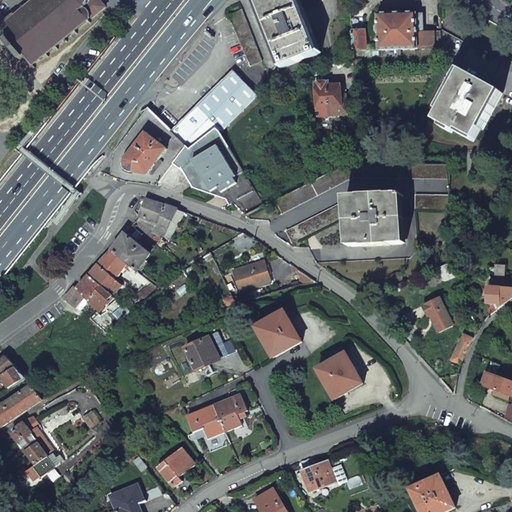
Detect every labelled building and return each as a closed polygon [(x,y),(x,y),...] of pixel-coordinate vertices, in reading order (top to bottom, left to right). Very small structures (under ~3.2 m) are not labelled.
[(33,67),(106,8),(99,0),(35,0),(16,16),(14,14),(0,25),(0,27),(8,38),(7,38),(8,39),(5,41),(21,61),(24,58),(24,59),(25,58),(33,67)] [(319,55),(297,0),(267,0),(258,4),(283,68),(319,55)] [(349,0),(335,0),(337,20),(351,19),(350,4),(349,0)] [(242,10),(228,17),(250,66),(262,62),(242,10)] [(423,32),(423,14),(417,14),(377,15),(379,51),(418,50),(417,32),(423,32)] [(511,62),(467,38),(464,43),(441,31),(441,49),(442,61),(463,72),(501,93),(494,104),(511,113),(511,62)] [(366,32),(352,32),(353,50),(366,50),(366,32)] [(434,49),(434,32),(423,32),(417,32),(418,50),(434,49)] [(216,129),(220,133),(258,96),(233,71),(187,115),(189,116),(196,109),(216,129)] [(501,93),(463,72),(435,122),(457,134),(459,131),(475,140),(494,104),(501,93)] [(315,83),(318,117),(347,115),(346,101),(342,101),(340,85),(329,86),(329,82),(315,83)] [(186,147),(189,149),(216,129),(196,109),(189,116),(187,115),(175,127),(170,132),(186,147)] [(216,129),(189,149),(193,153),(220,133),(216,129)] [(167,149),(145,133),(126,161),(125,163),(125,167),(126,170),(127,172),(130,173),(147,176),(167,149)] [(186,147),(173,164),(184,172),(193,188),(226,200),(229,206),(233,203),(238,209),(244,216),(263,206),(221,135),(220,133),(193,153),(189,149),(186,147)] [(448,165),(349,163),(275,200),(282,215),(354,178),(449,180),(448,165)] [(403,244),(401,195),(349,198),(351,247),(403,244)] [(451,210),(450,195),(421,195),(421,210),(451,210)] [(156,202),(147,198),(143,208),(139,218),(159,224),(166,205),(156,202)] [(346,217),(339,204),(286,232),(286,233),(293,245),(346,217)] [(178,210),(178,209),(166,205),(159,224),(155,231),(158,233),(164,236),(166,237),(178,210)] [(150,254),(125,233),(112,251),(128,264),(138,272),(150,254)] [(164,236),(158,233),(154,240),(159,243),(164,236)] [(247,259),(260,243),(244,234),(229,243),(247,259)] [(118,276),(128,264),(112,251),(99,266),(116,279),(118,276)] [(213,260),(210,254),(204,257),(207,264),(213,260)] [(265,262),(234,271),(240,292),(271,282),(269,275),(266,267),(265,262)] [(453,269),(447,264),(437,268),(444,283),(459,277),(453,269)] [(89,301),(102,287),(113,296),(123,285),(116,279),(99,266),(86,280),(77,290),(86,298),(89,301)] [(316,282),(297,269),(294,273),(310,284),(316,282)] [(135,277),(144,285),(148,281),(138,272),(135,277)] [(507,274),(493,272),(492,277),(506,280),(507,280),(507,274)] [(491,315),(510,300),(511,299),(511,280),(507,280),(506,280),(492,277),(490,287),(488,286),(487,305),(496,306),(487,310),(491,315)] [(113,296),(102,287),(89,301),(100,312),(110,302),(109,301),(113,296)] [(86,298),(77,290),(75,288),(65,300),(76,310),(86,298)] [(228,310),(237,305),(232,296),(223,300),(228,310)] [(439,298),(424,305),(438,333),(453,326),(439,298)] [(132,312),(123,305),(113,314),(123,325),(135,315),(132,312)] [(303,343),(285,312),(256,328),(273,359),(303,343)] [(480,329),(483,324),(478,317),(473,320),(480,329)] [(474,339),(463,334),(450,361),(461,366),(470,345),(474,339)] [(220,359),(210,337),(186,348),(196,370),(220,359)] [(364,385),(347,354),(317,370),(335,401),(349,393),(364,385)] [(16,367),(6,356),(0,360),(0,372),(1,375),(16,367)] [(8,388),(26,378),(16,367),(1,375),(8,388)] [(455,394),(459,373),(437,379),(452,395),(455,394)] [(511,396),(511,382),(487,374),(482,386),(496,390),(510,396),(511,396)] [(31,386),(26,378),(8,388),(13,398),(31,386)] [(0,429),(43,401),(31,386),(13,398),(1,406),(0,406),(0,429)] [(496,390),(494,395),(508,401),(510,396),(496,390)] [(234,430),(243,426),(239,415),(249,411),(242,396),(215,407),(226,433),(234,430)] [(226,433),(215,407),(188,418),(194,433),(204,429),(209,440),(226,433)] [(101,423),(94,412),(84,419),(91,430),(101,423)] [(34,416),(24,423),(29,430),(39,424),(34,416)] [(18,442),(31,432),(29,430),(24,423),(13,431),(10,433),(18,442)] [(55,453),(37,427),(31,432),(49,457),(55,453)] [(49,457),(31,432),(18,442),(26,453),(36,466),(48,457),(49,457)] [(8,440),(0,444),(0,469),(17,455),(8,440)] [(196,466),(183,449),(158,468),(175,489),(184,482),(182,480),(180,478),(196,466)] [(34,482),(55,467),(48,457),(36,466),(27,472),(34,482)] [(336,482),(329,462),(303,471),(311,492),(336,482)] [(447,511),(456,508),(441,476),(411,490),(420,511),(447,511)] [(139,511),(137,506),(145,503),(139,487),(112,498),(117,511),(139,511)] [(288,511),(275,489),(256,500),(263,511),(288,511)]
